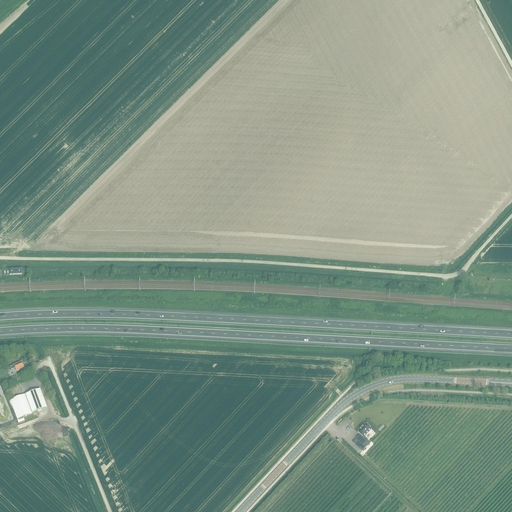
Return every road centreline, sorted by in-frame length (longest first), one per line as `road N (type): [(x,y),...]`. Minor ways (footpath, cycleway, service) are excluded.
road 1 (unclassified): [(0,257),(249,261),(446,276),(511,215)]
road 2 (motorway): [(0,331),(102,328),(511,348)]
road 3 (motorway): [(511,333),(0,316)]
road 4 (secondary): [(240,511),(353,395),(403,378),(511,383)]
